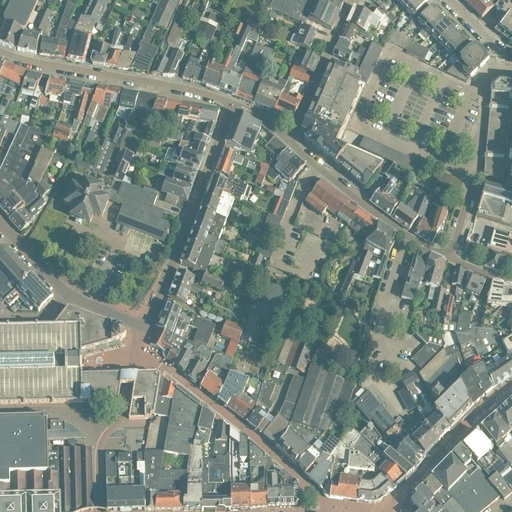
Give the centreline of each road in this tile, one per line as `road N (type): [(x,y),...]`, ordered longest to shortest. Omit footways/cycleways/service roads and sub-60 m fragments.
road 1 (residential): [(0,51),(231,103),(154,313),(139,324)]
road 2 (residential): [(449,258),(472,182),(465,172),(482,128),(485,80),(499,71)]
road 3 (residential): [(321,239),(304,276),(273,263),(317,166)]
road 4 (residential): [(413,371),(386,358),(385,346),(386,300),(407,236)]
road 5 (residential): [(351,0),(289,140)]
